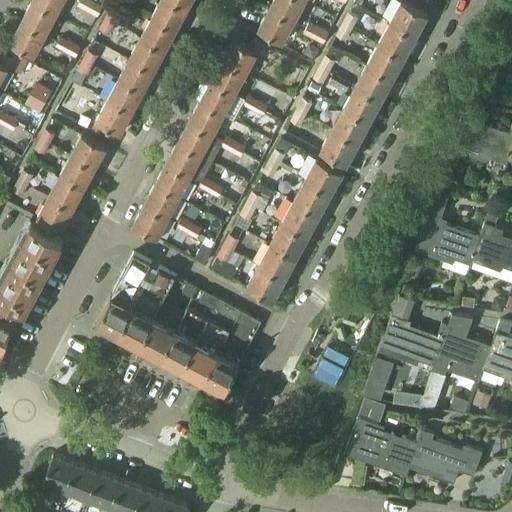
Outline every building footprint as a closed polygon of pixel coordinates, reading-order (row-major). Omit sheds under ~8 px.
[(31,0),(21,20),(45,33),(56,13),(32,0),(31,0)] [(32,0),(56,13),(62,0),(32,0)] [(78,0),(77,3),(87,9),(92,0),(91,0),(78,0)] [(87,9),(97,14),(102,5),(92,0),(87,9)] [(170,0),(159,0),(151,16),(175,29),(186,9),(170,0)] [(170,0),(186,9),(190,0),(170,0)] [(272,0),(269,7),(293,20),(304,0),(272,0)] [(400,0),(389,20),(415,35),(427,13),(403,0),(400,0)] [(104,17),(113,22),(119,12),(110,7),(104,17)] [(257,28),(282,41),(293,20),(269,7),(257,28)] [(342,23),(351,27),(357,16),(348,11),(342,23)] [(151,16),(140,36),(164,49),(175,29),(151,16)] [(99,27),(108,32),(113,22),(104,17),(99,27)] [(9,41),(34,54),(45,33),(21,20),(9,41)] [(377,42),(404,56),(415,35),(389,20),(377,42)] [(303,31),(313,37),(318,28),(308,23),(303,31)] [(336,34),(345,39),(351,27),(342,23),(336,34)] [(313,37),(323,42),(327,33),(318,28),(313,37)] [(55,44),(65,50),(70,41),(60,35),(55,44)] [(140,36),(129,57),(153,70),(164,49),(140,36)] [(220,59),(245,72),(261,42),(252,37),(247,47),(232,38),(220,59)] [(65,50),(75,55),(80,46),(70,41),(65,50)] [(366,63),(392,77),(404,56),(377,42),(366,63)] [(82,58),(91,63),(97,53),(88,48),(82,58)] [(0,79),(12,57),(3,52),(0,58),(0,79)] [(319,65),(328,70),(334,59),(325,54),(319,65)] [(129,57),(118,77),(142,90),(153,70),(129,57)] [(77,68),(86,73),(91,63),(82,58),(77,68)] [(209,80),(234,93),(245,72),(220,59),(209,80)] [(354,84),(381,98),(392,77),(366,63),(354,84)] [(313,76),(322,81),(328,70),(319,65),(313,76)] [(118,77),(107,97),(131,111),(142,90),(118,77)] [(198,100),(223,113),(234,93),(209,80),(198,100)] [(343,106),(369,120),(381,98),(354,84),(343,106)] [(58,111),(67,116),(80,91),(71,86),(58,111)] [(242,103),(252,108),(257,100),(247,94),(242,103)] [(296,108),(305,113),(311,101),(302,96),(296,108)] [(90,128),(99,133),(104,123),(120,132),(131,111),(107,97),(90,128)] [(187,121),(212,134),(223,113),(198,100),(187,121)] [(252,108),(262,114),(267,105),(257,100),(252,108)] [(332,127),(358,141),(369,120),(343,106),(332,127)] [(290,119),(299,124),(305,113),(296,108),(290,119)] [(504,166),(509,153),(508,153),(511,142),(511,131),(474,118),(475,114),(463,110),(450,146),(462,151),(464,146),(505,161),(503,166),(504,166)] [(3,123),(13,128),(18,120),(8,114),(3,123)] [(176,141),(201,154),(212,134),(187,121),(176,141)] [(40,137),(49,142),(54,132),(45,127),(40,137)] [(320,149),(346,163),(358,141),(332,127),(320,149)] [(70,153),(94,166),(105,145),(81,132),(70,153)] [(220,144),(230,149),(235,141),(225,135),(220,144)] [(35,147),(44,152),(49,142),(40,137),(35,147)] [(165,161),(190,174),(201,154),(176,141),(165,161)] [(230,149),(240,155),(245,146),(235,141),(230,149)] [(269,159),(278,163),(284,152),(275,147),(269,159)] [(59,174),(83,187),(94,166),(70,153),(59,174)] [(304,178),(330,192),(342,170),(316,156),(304,178)] [(263,170),(271,175),(278,163),(269,159),(263,170)] [(154,182),(179,195),(190,174),(165,161),(154,182)] [(18,178),(27,183),(32,173),(23,168),(18,178)] [(48,194),(72,207),(83,187),(59,174),(48,194)] [(198,185),(208,190),(213,181),(203,176),(198,185)] [(13,188),(22,193),(27,183),(18,178),(13,188)] [(293,199),(319,213),(330,192),(304,178),(293,199)] [(208,190),(218,195),(223,187),(213,181),(208,190)] [(143,202),(168,215),(179,195),(154,182),(143,202)] [(246,201),(255,206),(261,195),(252,190),(246,201)] [(36,215),(61,228),(72,207),(48,194),(36,215)] [(281,220),(307,234),(319,213),(293,199),(281,220)] [(240,213),(248,217),(255,206),(246,201),(240,213)] [(132,223),(157,236),(168,215),(143,202),(132,223)] [(468,267),(473,254),(480,234),(479,234),(438,219),(440,216),(427,211),(414,248),(426,252),(428,248),(469,262),(467,267),(468,267)] [(176,226),(186,231),(191,222),(181,217),(176,226)] [(0,345),(14,314),(10,312),(15,303),(25,308),(62,238),(27,219),(0,268),(0,345)] [(270,242),(296,256),(307,234),(281,220),(270,242)] [(511,236),(494,230),(496,225),(484,221),(479,234),(480,234),(473,254),(511,267),(511,236)] [(186,231),(196,236),(201,228),(191,222),(186,231)] [(223,244),(232,249),(238,237),(229,232),(223,244)] [(258,263),(284,277),(296,256),(270,242),(258,263)] [(217,255),(226,260),(232,249),(223,244),(217,255)] [(96,319),(118,331),(152,267),(149,265),(151,260),(133,251),(96,319)] [(246,285),(273,299),(284,277),(258,263),(246,285)] [(139,342),(154,315),(176,274),(159,265),(156,269),(152,267),(118,331),(139,342)] [(180,290),(192,296),(197,285),(186,279),(180,290)] [(213,307),(218,297),(204,289),(199,300),(213,307)] [(182,365),(203,377),(239,308),(218,297),(213,307),(208,316),(182,365)] [(160,354),(182,365),(208,316),(187,305),(175,327),(160,354)] [(203,377),(224,388),(239,361),(261,320),(239,308),(203,377)] [(391,312),(378,349),(390,353),(392,349),(433,363),(432,368),(437,355),(448,322),(442,320),(437,333),(402,321),(404,317),(391,312)] [(437,355),(432,368),(444,372),(447,364),(480,376),(485,363),(484,362),(491,343),(465,334),(472,316),(451,313),(448,322),(437,355)] [(139,342),(160,354),(175,327),(154,315),(139,342)] [(491,343),(484,362),(485,363),(511,372),(511,335),(508,334),(511,322),(499,320),(491,343)] [(425,391),(421,405),(439,407),(440,395),(437,394),(443,377),(431,373),(425,389),(426,389),(425,391)] [(357,414),(344,451),(364,458),(366,453),(407,468),(405,472),(406,473),(409,465),(411,460),(410,460),(417,440),(416,440),(376,425),(377,421),(357,414)] [(411,460),(409,465),(453,481),(459,465),(473,471),(472,473),(473,473),(482,448),(466,443),(464,448),(431,436),(433,431),(421,427),(416,440),(417,440),(410,460),(411,460)] [(43,479),(66,488),(77,460),(53,451),(43,479)] [(66,488),(89,497),(99,469),(77,460),(66,488)] [(89,497),(111,505),(122,477),(99,469),(89,497)] [(111,505),(128,511),(134,511),(144,486),(122,477),(111,505)] [(134,511),(160,511),(167,495),(144,486),(134,511)] [(160,511),(187,511),(190,504),(167,495),(160,511)]
